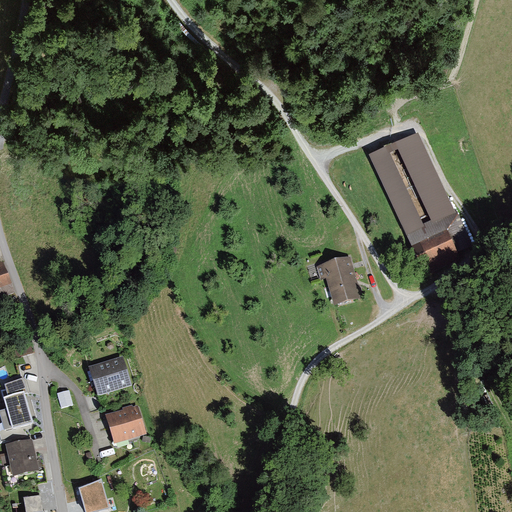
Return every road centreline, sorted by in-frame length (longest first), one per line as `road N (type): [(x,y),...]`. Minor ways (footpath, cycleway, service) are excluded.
road 1 (track): [(172,0),(273,97),(372,253),(397,308)]
road 2 (residential): [(61,511),(42,371),(0,238)]
road 3 (track): [(397,308),(326,349),(302,379),(251,511)]
road 4 (track): [(397,308),(511,229)]
